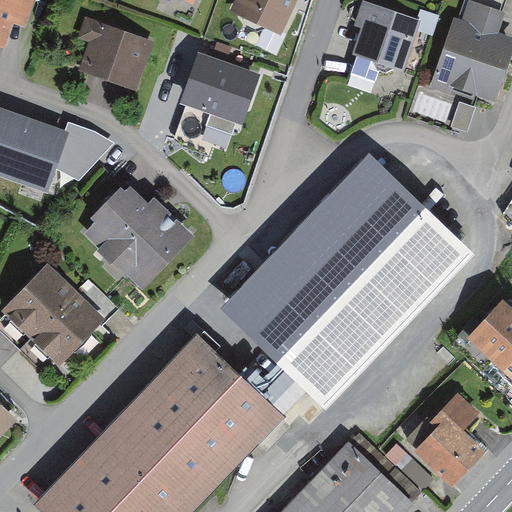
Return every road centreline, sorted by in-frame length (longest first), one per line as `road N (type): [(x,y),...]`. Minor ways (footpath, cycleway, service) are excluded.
road 1 (residential): [(0,484),(292,184)]
road 2 (residential): [(292,184),(360,144),(402,136),(487,150),(511,124)]
road 3 (residential): [(292,184),(292,123),(334,0)]
